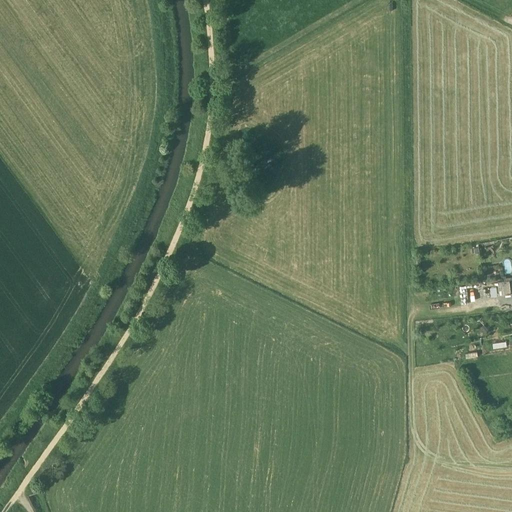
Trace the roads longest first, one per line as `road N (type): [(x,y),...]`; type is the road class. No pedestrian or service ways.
road 1 (track): [(204,0),(214,104),(197,197),(163,277),(17,494)]
road 2 (track): [(511,468),(448,462),(424,452),(414,433),(408,0)]
